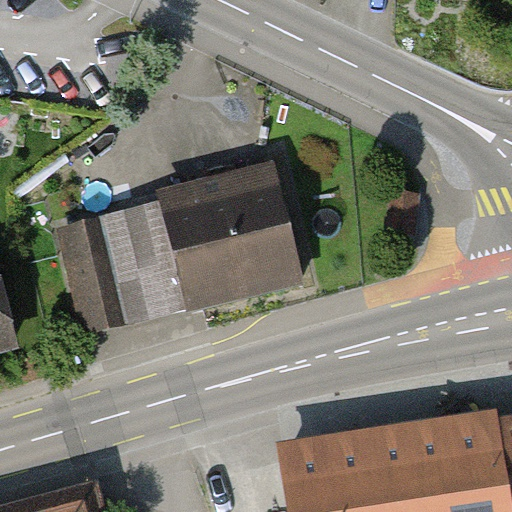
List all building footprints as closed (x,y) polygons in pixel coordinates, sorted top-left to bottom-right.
[(76,229),(102,343),(311,295),(285,182),(76,229)] [(0,370),(25,364),(0,270),(0,370)] [(511,511),(511,431),(499,433),(510,511),(511,511)] [(510,511),(499,433),(288,470),(293,511),(510,511)] [(106,511),(102,497),(46,511),(106,511)]
